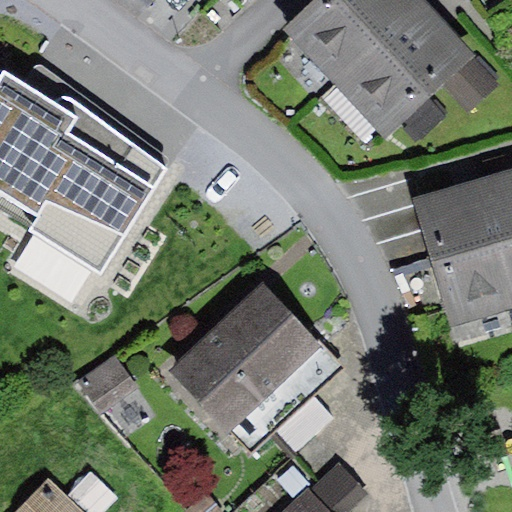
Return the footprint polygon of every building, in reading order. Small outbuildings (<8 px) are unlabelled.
[(131,0),(146,14),(159,0),(131,0)] [(426,11),(415,0),(328,0),(283,40),(335,95),(426,11)] [(426,11),(335,95),(385,148),(446,92),(475,64),(426,11)] [(0,203),(29,220),(21,234),(107,283),(176,164),(0,63),(0,203)] [(475,64),(446,92),(469,117),(500,89),(475,64)] [(511,178),(481,188),(511,290),(511,178)] [(511,290),(481,188),(413,209),(453,336),(511,319),(511,290)] [(263,295),(170,380),(229,444),(236,438),(254,458),(345,375),(319,347),(315,351),(263,295)] [(114,360),(79,386),(103,418),(138,392),(114,360)] [(337,465),(287,511),(351,511),(368,497),(337,465)] [(82,511),(49,483),(23,511),(82,511)] [(219,511),(208,499),(191,511),(219,511)]
